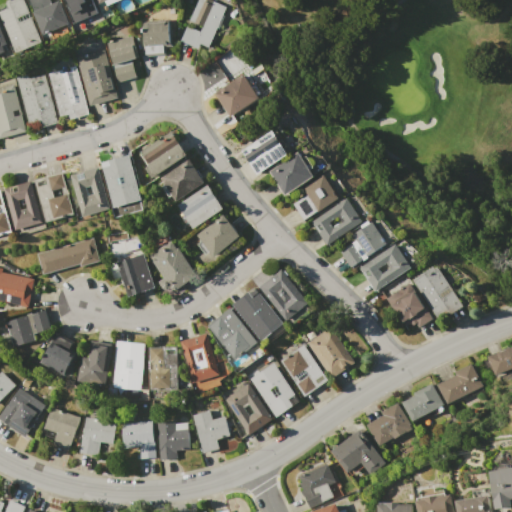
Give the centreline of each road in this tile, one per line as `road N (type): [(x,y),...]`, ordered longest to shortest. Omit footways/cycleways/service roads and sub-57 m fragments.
road 1 (tertiary): [(511,319),(399,369),(289,444),(219,480),(109,492),(0,458)]
road 2 (residential): [(0,165),(108,133),(172,89),(254,209),(365,320),(399,369)]
road 3 (residential): [(278,236),(170,317),(126,320),(81,306)]
